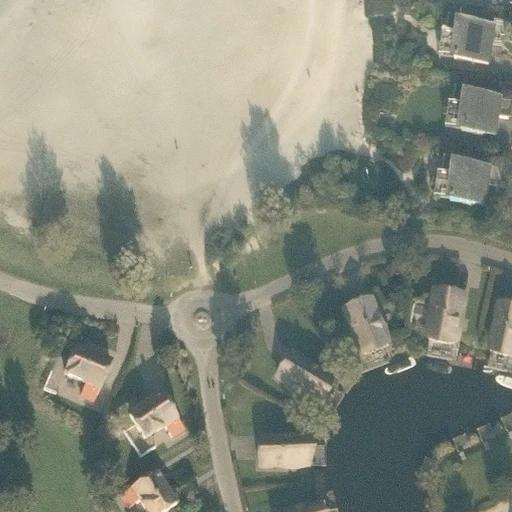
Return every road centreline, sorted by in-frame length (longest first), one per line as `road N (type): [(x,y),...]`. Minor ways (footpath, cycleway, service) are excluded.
road 1 (residential): [(227,315),(337,261),(408,242),(511,265)]
road 2 (residential): [(0,286),(177,324)]
road 3 (residential): [(231,511),(204,345)]
